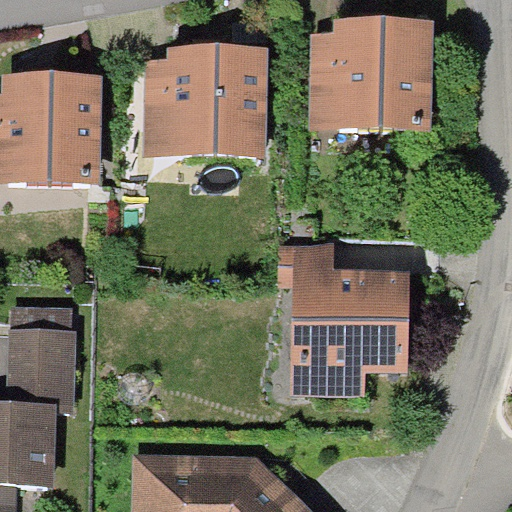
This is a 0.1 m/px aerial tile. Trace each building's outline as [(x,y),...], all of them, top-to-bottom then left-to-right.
[(336,39),(313,39),(311,131),(428,133),(430,26),(376,25),(337,24),(336,39)] [(172,65),(145,64),(143,159),(266,162),(268,54),(210,53),(172,53),(172,65)] [(0,100),(0,187),(101,188),(102,83),(44,81),(3,80),(2,100),(0,100)] [(293,293),(291,398),(369,399),(370,374),(409,374),(411,278),(335,276),(335,246),(278,244),(277,292),(293,293)] [(71,312),(13,311),(13,333),(9,333),(8,405),(59,406),(59,416),(74,416),(75,335),(70,335),(71,312)] [(0,511),(17,511),(18,489),(57,490),(59,416),(59,406),(8,405),(0,405),(0,511)] [(308,511),(257,459),(133,457),(131,511),(308,511)]
